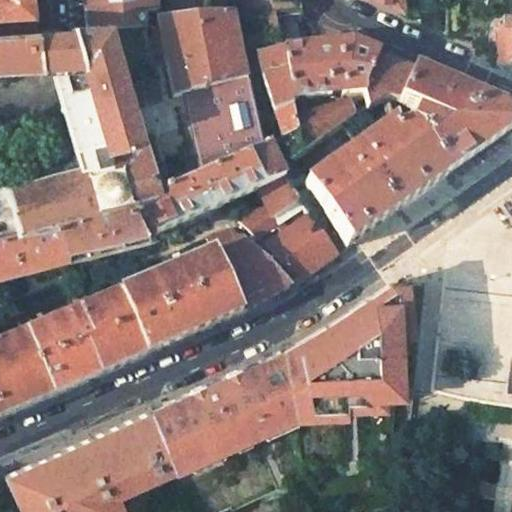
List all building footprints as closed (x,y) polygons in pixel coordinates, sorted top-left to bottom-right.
[(0,0),(0,18),(33,16),(31,0),(0,0)] [(156,0),(82,0),(85,28),(108,27),(145,24),(145,22),(144,12),(158,11),(156,0)] [(373,0),(401,12),(400,0),(373,0)] [(511,13),(502,13),(502,22),(498,22),(495,63),(511,62),(511,13)] [(294,14),(274,16),(278,39),(281,50),(301,48),(294,14)] [(33,16),(0,18),(0,35),(34,34),(36,34),(35,33),(35,30),(33,16)] [(278,39),(274,16),(264,17),(269,41),(278,39)] [(163,55),(172,99),(182,97),(198,177),(246,155),(259,150),(247,91),(233,21),(232,17),(156,22),(158,28),(163,55)] [(140,139),(108,27),(85,28),(70,28),(70,29),(118,207),(132,203),(133,204),(160,195),(145,139),(140,139)] [(157,56),(163,55),(158,28),(152,29),(157,56)] [(34,34),(38,69),(50,68),(78,167),(4,187),(15,234),(55,224),(118,207),(70,29),(35,33),(36,34),(34,34)] [(0,71),(38,69),(34,34),(0,35),(0,71)] [(301,48),(281,50),(281,53),(289,100),(296,100),(362,95),(360,90),(377,55),(351,44),(301,48)] [(279,53),(255,59),(272,114),(291,107),(289,100),(281,53),(279,53)] [(377,55),(360,90),(362,95),(363,99),(365,106),(366,110),(383,99),(397,103),(412,71),(377,55)] [(511,127),(501,111),(412,71),(397,103),(383,99),(388,114),(391,124),(394,133),(402,130),(402,123),(402,107),(417,114),(411,126),(447,177),(502,137),(511,130),(511,127)] [(349,118),(340,125),(342,127),(350,138),(356,134),(388,114),(383,99),(366,110),(365,106),(349,118)] [(362,99),(347,104),(349,118),(365,106),(363,99),(362,99)] [(307,116),(293,120),(296,138),(299,155),(314,144),(340,125),(349,118),(347,104),(307,116)] [(272,114),(280,140),(296,138),(293,120),(291,107),(272,114)] [(391,124),(303,186),(346,249),(447,177),(411,126),(402,130),(394,133),(391,124)] [(340,125),(314,144),(316,146),(325,158),(351,139),(350,138),(342,127),(340,125)] [(280,140),(287,164),(299,155),(296,138),(280,140)] [(284,179),(268,145),(259,150),(246,155),(254,170),(262,187),(284,179)] [(198,177),(160,195),(133,204),(145,239),(223,205),(226,203),(258,189),(262,187),(254,170),(246,155),(198,177)] [(278,238),(309,216),(284,179),(262,187),(258,189),(267,203),(259,208),(278,238)] [(118,207),(55,224),(59,241),(64,260),(145,239),(133,204),(132,203),(118,207)] [(278,238),(263,247),(297,283),(336,255),(309,216),(278,238)] [(15,234),(0,237),(0,276),(64,260),(59,241),(55,224),(15,234)] [(289,287),(230,229),(206,238),(212,252),(240,315),(289,287)] [(207,254),(118,294),(144,358),(240,315),(212,252),(207,254)] [(295,420),(345,418),(345,411),(380,410),(379,399),(398,398),(397,387),(397,337),(409,336),(403,285),(387,285),(366,299),(282,352),(282,363),(290,394),(291,396),(295,420)] [(96,379),(144,358),(118,294),(24,334),(51,398),(96,379)] [(24,334),(0,344),(0,420),(51,398),(24,334)] [(282,352),(189,392),(149,409),(172,472),(295,420),(291,396),(290,394),(282,363),(282,352)] [(172,472),(149,409),(55,452),(4,476),(20,511),(120,511),(115,498),(172,472)]
